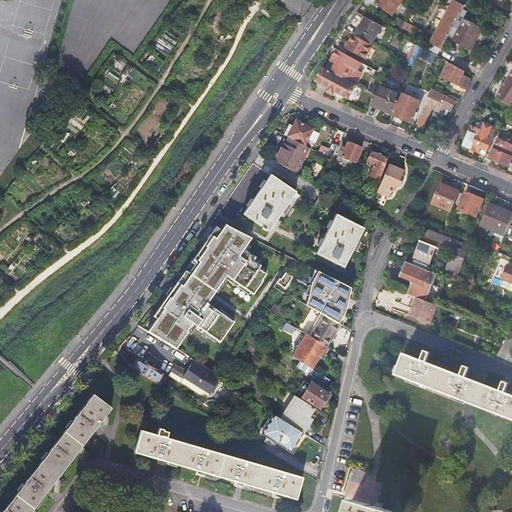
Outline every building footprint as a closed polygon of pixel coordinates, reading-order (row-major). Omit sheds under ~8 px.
[(365,0),(365,2),(377,10),(379,6),(393,15),(403,0),(407,0),(410,1),(411,0),(365,0)] [(456,2),(433,45),(442,50),(462,13),(468,3),(464,1),(462,6),(456,2)] [(402,12),(395,23),(401,26),(407,15),(402,12)] [(382,26),(366,17),(355,36),(372,45),(382,26)] [(482,30),(465,21),(455,41),(472,50),(482,30)] [(427,35),(405,23),(403,28),(425,40),(427,35)] [(372,45),(355,36),(354,35),(349,44),(352,45),(349,50),(366,59),(373,45),(372,45)] [(327,70),(332,72),(339,60),(341,61),(344,54),(338,50),(327,70)] [(428,62),(432,55),(425,51),(421,58),(428,62)] [(358,71),(362,64),(349,56),(344,54),(341,61),(339,60),(332,72),(355,85),(361,73),(358,71)] [(465,72),(449,64),(442,77),(465,89),(470,80),(463,76),(465,72)] [(327,70),(325,69),(315,82),(330,90),(336,93),(349,100),(358,87),(355,85),(332,72),(327,70)] [(511,75),(498,98),(511,106),(511,75)] [(374,96),(370,106),(379,109),(379,107),(394,114),(403,94),(403,93),(380,84),(376,91),(374,96)] [(370,88),(368,92),(374,96),(376,91),(370,88)] [(421,114),(417,125),(424,129),(429,117),(433,109),(444,114),(447,108),(452,110),(456,102),(447,98),(447,97),(440,93),(439,94),(433,91),(425,106),(425,105),(423,110),(421,114)] [(403,94),(394,114),(394,115),(410,123),(419,101),(403,94)] [(290,138),(305,145),(313,129),(296,120),(293,126),(288,137),(290,138)] [(484,149),(488,151),(498,129),(485,124),(482,131),(473,128),(471,132),(470,132),(464,147),(482,154),(484,149)] [(297,171),(310,148),(305,145),(290,138),(286,145),(283,144),(274,161),(297,171)] [(509,167),(511,158),(511,145),(499,140),(491,159),(509,167)] [(363,149),(348,142),(342,157),(356,164),(363,149)] [(324,155),(334,160),(339,146),(333,143),(329,151),(326,150),(324,155)] [(388,159),(371,152),(367,161),(374,164),(370,175),(379,179),(388,159)] [(389,165),(377,192),(389,197),(395,185),(400,187),(402,182),(399,180),(404,171),(389,165)] [(270,176),(244,214),(268,231),(295,192),(270,176)] [(451,212),(460,192),(441,185),(433,204),(451,212)] [(483,200),(466,192),(459,210),(476,217),(483,200)] [(505,235),(511,218),(511,213),(491,205),(482,226),(505,235)] [(434,215),(419,209),(416,216),(431,222),(434,215)] [(363,229),(336,215),(317,254),(343,267),(363,229)] [(250,237),(223,223),(219,228),(215,234),(211,231),(203,243),(207,246),(194,264),(188,272),(189,274),(181,285),(177,282),(166,297),(165,297),(152,315),(156,318),(150,326),(155,329),(152,334),(175,349),(187,331),(186,330),(192,322),(220,341),(234,321),(207,302),(226,275),(253,294),(262,280),(261,279),(266,273),(258,268),(260,265),(253,260),(255,257),(243,248),(250,237)] [(429,264),(436,247),(453,254),(446,271),(457,276),(469,247),(429,231),(426,238),(428,239),(427,243),(421,241),(415,258),(429,264)] [(194,264),(207,246),(203,243),(190,261),(194,264)] [(511,281),(511,262),(510,261),(502,277),(511,281)] [(437,274),(406,262),(402,272),(415,276),(408,294),(417,297),(426,301),(433,284),(437,274)] [(320,314),(338,324),(345,310),(349,288),(316,271),(310,282),(305,305),(320,314)] [(282,292),(292,276),(285,272),(280,279),(279,278),(273,287),(282,292)] [(511,288),(511,282),(502,279),(500,284),(511,288)] [(440,287),(433,284),(426,301),(433,304),(440,287)] [(437,306),(433,304),(426,301),(417,297),(408,317),(430,325),(437,306)] [(282,311),(276,308),(273,313),(279,317),(282,311)] [(338,324),(320,314),(308,336),(326,346),(327,347),(340,325),(338,324)] [(308,336),(307,335),(293,357),(299,362),(312,369),(326,346),(308,336)] [(511,420),(511,396),(504,393),(464,378),(424,362),(405,355),(397,375),(511,420)] [(193,360),(190,366),(194,368),(198,363),(193,360)] [(140,361),(134,370),(155,383),(161,374),(140,361)] [(327,386),(330,381),(312,369),(299,362),(296,366),(327,386)] [(215,381),(219,376),(198,363),(194,368),(190,366),(186,372),(174,364),(170,372),(181,379),(182,378),(209,395),(216,382),(215,381)] [(311,384),(301,398),(319,409),(328,395),(311,384)] [(31,511),(47,491),(76,454),(99,424),(110,409),(93,395),(3,511),(31,511)] [(296,397),(281,420),(303,434),(313,420),(309,417),(314,409),(296,397)] [(291,453),(303,434),(281,420),(272,415),(261,434),(291,453)] [(301,479),(141,432),(134,453),(161,460),(197,471),(240,483),(280,495),(295,499),(301,479)] [(369,474),(355,470),(342,511),(391,511),(377,508),(383,485),(368,480),(369,474)]
